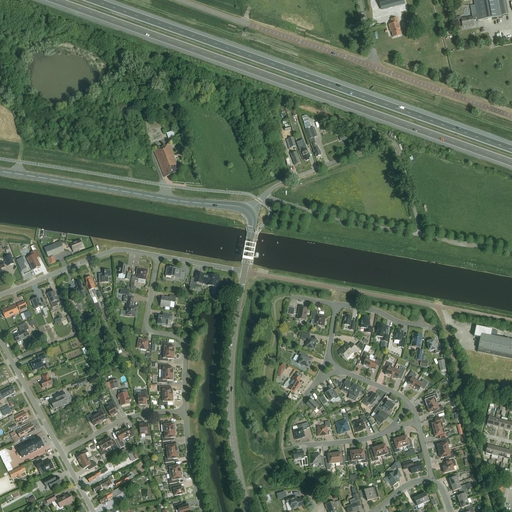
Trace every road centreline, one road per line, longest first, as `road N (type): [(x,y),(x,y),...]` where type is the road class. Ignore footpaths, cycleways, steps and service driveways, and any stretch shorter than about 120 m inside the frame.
road 1 (motorway): [(53,0),(511,163)]
road 2 (motorway): [(511,149),(90,0)]
road 3 (unclassified): [(511,116),(183,0)]
road 4 (secondary): [(248,211),(0,172)]
road 5 (secondary): [(250,511),(229,404),(244,272)]
road 6 (unclassified): [(262,197),(390,141),(421,235)]
road 7 (unclassified): [(184,411),(185,344),(145,324),(157,256)]
road 8 (residential): [(0,295),(113,250),(157,256)]
road 9 (unclassified): [(421,235),(262,197)]
road 10 (unclassified): [(61,452),(135,415),(184,411)]
road 11 (unclassified): [(61,452),(0,340)]
